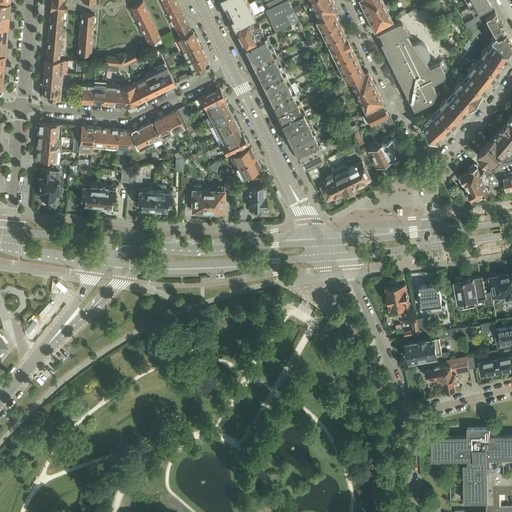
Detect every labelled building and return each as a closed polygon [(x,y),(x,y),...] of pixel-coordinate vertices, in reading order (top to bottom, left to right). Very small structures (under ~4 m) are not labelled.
[(51,0),(51,5),(50,10),(51,11),(46,58),(59,59),(64,12),(65,6),(65,0),(51,0)] [(162,0),(180,36),(192,30),(176,0),(162,0)] [(221,0),(235,25),(237,24),(251,17),(254,16),(247,1),(247,0),(221,0)] [(294,10),(292,8),(288,0),(285,0),(269,8),(266,10),(271,22),(287,14),(294,10)] [(269,8),(285,0),(273,0),(267,3),(269,8)] [(313,0),(317,8),(333,0),(332,0),(313,0)] [(333,0),(317,8),(320,13),(318,14),(320,19),(334,12),(338,10),(333,0)] [(359,0),(364,9),(380,0),(379,0),(359,0)] [(364,9),(369,19),(385,11),(380,0),(364,9)] [(489,0),(482,0),(470,7),(474,14),(477,12),(479,15),(464,23),(467,28),(471,35),(478,26),(475,22),(481,19),(481,17),(487,14),(484,8),(492,4),(489,0)] [(0,14),(8,15),(8,14),(9,13),(10,3),(0,1),(0,14)] [(131,6),(149,43),(161,37),(142,1),(131,6)] [(292,8),(294,10),(297,17),(300,15),(298,10),(302,9),(300,4),(292,8)] [(485,16),(495,32),(497,36),(506,30),(495,10),(485,16)] [(385,11),(369,19),(375,30),(392,21),(391,16),(389,18),(385,11)] [(320,24),(323,30),(339,22),(334,12),(320,19),(315,21),(318,25),(320,24)] [(78,53),(91,54),(94,14),(81,13),(78,53)] [(0,26),(7,27),(7,26),(8,25),(8,22),(7,21),(8,15),(0,14),(0,26)] [(287,14),(271,22),(276,31),(292,24),(287,14)] [(237,24),(235,25),(240,36),(261,26),(259,21),(254,24),(251,17),(237,24)] [(339,22),(323,30),(328,40),(344,33),(339,22)] [(383,42),(381,43),(381,42),(381,43),(414,110),(415,109),(414,109),(416,108),(431,101),(432,100),(433,99),(436,92),(432,83),(443,77),(444,76),(445,75),(445,74),(445,73),(439,62),(430,67),(426,61),(428,59),(429,56),(429,54),(429,51),(428,48),(427,45),(424,44),(422,42),(419,42),(416,42),(415,42),(413,43),(412,43),(406,34),(409,33),(402,23),(402,22),(400,22),(399,22),(398,22),(378,32),(379,32),(383,42)] [(240,36),(245,46),(262,38),(259,32),(263,30),(261,26),(240,36)] [(192,30),(180,36),(176,38),(182,50),(199,42),(193,30),(192,31),(192,30)] [(493,40),(509,53),(511,48),(511,41),(510,37),(508,35),(506,30),(497,36),(495,32),(491,38),(493,40)] [(329,47),(331,51),(349,42),(347,38),(346,38),(344,33),(328,40),(331,46),(329,47)] [(262,38),(245,46),(250,56),(272,45),(268,35),(262,38)] [(308,39),(312,48),(316,46),(311,37),(308,39)] [(486,45),(484,49),(503,62),(505,59),(509,53),(493,40),(489,47),(486,45)] [(199,42),(182,50),(188,61),(204,53),(199,42)] [(349,42),(331,51),(333,55),(335,54),(338,60),(354,52),(351,47),(352,46),(349,42)] [(272,45),(250,56),(255,65),(277,54),(272,45)] [(159,48),(148,54),(150,58),(161,52),(159,48)] [(483,54),(479,59),(496,72),(500,66),(502,62),(503,62),(484,49),(481,52),(483,54)] [(119,64),(123,65),(127,63),(138,57),(134,50),(127,53),(123,53),(118,54),(115,55),(115,56),(107,55),(106,63),(119,64)] [(359,63),(354,52),(338,60),(343,70),(359,63)] [(204,53),(188,61),(194,74),(209,66),(210,64),(204,53)] [(140,63),(150,58),(148,54),(138,59),(140,63)] [(255,65),(259,74),(282,63),(277,54),(255,65)] [(166,59),(169,66),(175,63),(172,56),(166,59)] [(45,58),(44,71),(63,72),(64,60),(59,59),(46,58),(45,58)] [(470,66),(488,82),(489,81),(492,78),(496,72),(479,59),(475,65),(473,63),(470,66)] [(155,69),(165,88),(175,83),(165,63),(161,65),(161,66),(155,69)] [(282,63),(259,74),(264,83),(286,72),(288,71),(285,65),(283,66),(282,63)] [(364,73),(359,63),(343,70),(346,77),(344,78),(346,82),(350,80),(364,73)] [(466,77),(482,90),(487,84),(488,82),(470,66),(468,70),(470,72),(466,77)] [(323,69),(327,78),(331,76),(327,67),(323,69)] [(145,74),(146,76),(155,93),(165,88),(155,69),(145,74)] [(43,83),(62,85),(63,72),(44,71),(43,83)] [(355,83),(357,89),(373,81),(368,71),(364,73),(350,80),(352,84),(355,83)] [(291,82),(286,72),(264,83),(269,93),(291,82)] [(136,82),(144,98),(155,93),(146,76),(136,82)] [(482,90),(466,77),(462,82),(460,80),(457,83),(475,98),(482,90)] [(134,85),(127,86),(130,103),(131,103),(134,103),(144,98),(136,82),(136,81),(133,82),(134,85)] [(357,89),(362,99),(378,91),(373,81),(357,89)] [(81,101),(93,102),(95,83),(83,82),(81,101)] [(291,82),(269,93),(273,102),(295,91),(291,82)] [(62,85),(43,83),(42,95),(44,98),(60,99),(62,85)] [(95,83),(93,102),(104,103),(106,84),(95,83)] [(452,94),(467,108),(473,101),(475,99),(475,98),(457,83),(454,86),(456,89),(452,94)] [(117,85),(106,84),(104,103),(116,104),(117,85)] [(117,84),(117,85),(116,104),(127,105),(130,104),(130,103),(127,86),(120,87),(121,84),(117,84)] [(204,104),(206,107),(223,99),(225,98),(223,93),(223,92),(222,89),(221,88),(220,87),(197,99),(201,106),(204,104)] [(295,91),(273,102),(278,111),(300,100),(295,91)] [(378,91),(362,99),(366,105),(363,106),(366,111),(383,102),(378,91)] [(445,97),(442,100),(460,115),(462,113),(467,108),(452,94),(447,99),(445,97)] [(206,107),(210,116),(228,108),(228,107),(228,105),(227,103),(225,103),(223,99),(206,107)] [(300,100),(278,111),(282,121),(303,110),(304,109),(300,100)] [(437,110),(452,124),(457,119),(459,116),(460,115),(442,100),(439,103),(441,105),(437,110)] [(381,125),(384,130),(395,125),(390,115),(388,115),(386,110),(387,109),(385,105),(383,105),(383,104),(363,114),(366,121),(370,120),(371,124),(373,123),(375,128),(381,125)] [(178,108),(183,119),(189,116),(185,109),(183,106),(178,108)] [(210,116),(215,125),(232,116),(231,113),(231,111),(230,109),(228,108),(210,116)] [(165,115),(173,132),(185,126),(176,109),(165,115)] [(282,121),(287,130),(308,120),(303,110),(282,121)] [(430,113),(427,115),(443,133),(443,132),(446,130),(452,124),(437,110),(432,115),(430,113)] [(173,132),(165,115),(154,121),(162,138),(173,132)] [(443,133),(427,115),(424,118),(426,121),(421,124),(429,140),(436,139),(443,133)] [(232,116),(215,125),(219,134),(237,125),(236,124),(237,123),(236,121),(234,120),(232,116)] [(287,130),(292,140),(313,130),(308,120),(287,130)] [(40,134),(61,136),(62,123),(40,121),(39,123),(41,124),(40,127),(39,128),(39,132),(40,133),(40,134)] [(150,144),(152,152),(157,150),(154,142),(160,138),(152,121),(142,126),(150,144)] [(511,126),(507,123),(506,123),(500,131),(511,142),(511,126)] [(351,126),(354,132),(360,130),(357,124),(351,126)] [(80,145),(80,151),(92,152),(93,146),(94,126),(82,125),(81,138),(80,145)] [(223,143),(241,134),(239,130),(240,129),(239,127),(237,126),(237,125),(219,134),(215,136),(219,145),(222,144),(223,143)] [(94,126),(93,146),(105,147),(107,127),(94,126)] [(136,127),(131,129),(137,143),(135,144),(138,150),(140,149),(146,146),(149,152),(152,152),(150,144),(142,126),(138,128),(136,127)] [(105,147),(117,148),(119,128),(107,127),(105,147)] [(119,128),(117,148),(130,149),(131,129),(119,128)] [(313,130),(292,140),(298,151),(318,141),(313,130)] [(382,143),(390,160),(391,160),(393,160),(396,159),(396,158),(404,154),(395,137),(400,135),(397,130),(393,133),(391,130),(383,135),(382,138),(384,142),(382,143)] [(359,144),(360,145),(363,143),(362,138),(358,131),(354,133),(359,144)] [(499,132),(492,139),(504,151),(507,154),(511,148),(511,142),(500,131),(499,132)] [(241,134),(223,143),(222,144),(227,154),(248,144),(248,143),(248,141),(247,138),(245,138),(243,133),(241,134)] [(39,147),(60,149),(61,136),(40,134),(40,136),(38,137),(38,141),(39,142),(39,147)] [(504,151),(492,139),(478,154),(481,157),(487,161),(490,159),(492,160),(496,156),(500,163),(511,159),(511,158),(510,157),(509,158),(503,153),(504,151)] [(306,167),(306,168),(325,158),(320,148),(321,147),(319,143),(299,153),(304,164),(306,167)] [(390,160),(382,143),(368,150),(377,167),(384,163),(386,164),(389,162),(389,161),(390,160)] [(364,152),(359,144),(354,146),(359,154),(364,152)] [(60,149),(39,147),(38,148),(37,149),(37,153),(38,154),(38,156),(36,157),(36,159),(59,161),(60,149)] [(231,157),(236,167),(256,157),(251,147),(231,157)] [(203,162),(200,155),(199,153),(193,154),(198,164),(203,162)] [(176,170),(183,170),(184,157),(170,161),(170,163),(176,163),(176,169),(176,170)] [(256,157),(236,167),(242,178),(262,168),(256,157)] [(511,159),(500,163),(495,164),(496,172),(498,182),(505,181),(506,184),(505,185),(506,187),(507,188),(508,189),(510,189),(511,191),(511,190),(511,159)] [(347,167),(357,185),(358,185),(360,186),(363,184),(364,182),(371,178),(362,160),(347,167)] [(39,191),(40,191),(39,197),(43,198),(43,200),(45,203),(49,203),(51,201),(52,198),(56,199),(57,193),(61,194),(62,183),(59,183),(60,163),(52,162),(52,168),(42,167),(42,176),(40,176),(39,191)] [(496,172),(495,164),(489,167),(490,169),(484,171),(481,172),(478,164),(475,163),(471,165),(470,168),(471,169),(461,174),(461,175),(460,175),(459,177),(462,181),(464,182),(466,187),(496,172)] [(357,185),(347,167),(346,164),(331,171),(332,173),(333,175),(342,193),(343,192),(345,193),(349,191),(349,190),(357,186),(357,185)] [(314,184),(314,185),(315,184),(318,182),(315,177),(317,176),(316,175),(319,173),(315,165),(307,170),(307,171),(310,176),(314,184)] [(121,180),(129,180),(130,169),(123,169),(122,179),(121,179),(121,180)] [(130,169),(129,180),(136,181),(137,170),(130,169)] [(499,185),(498,182),(496,172),(466,187),(468,191),(467,193),(470,198),(472,198),(473,198),(483,193),(484,196),(487,197),(490,195),(491,193),(489,188),(492,187),(492,186),(499,185)] [(342,193),(333,175),(332,173),(326,176),(327,178),(319,182),(323,189),(322,189),(324,193),(324,192),(328,200),(335,196),(337,197),(340,195),(341,193),(342,193)] [(84,206),(97,207),(99,184),(82,183),(81,197),(80,197),(80,198),(84,199),(84,203),(84,206)] [(99,184),(97,207),(110,208),(110,205),(111,205),(111,201),(115,201),(115,200),(116,186),(99,184)] [(155,188),(154,211),(167,212),(167,208),(168,208),(168,204),(172,205),(172,204),(171,204),(172,189),(165,189),(166,184),(156,184),(156,188),(155,188)] [(199,213),(208,213),(209,186),(200,186),(200,184),(194,184),(193,198),(192,198),(192,202),(193,203),(193,210),(199,210),(199,213)] [(209,186),(208,213),(217,214),(217,210),(224,211),(224,203),(225,203),(225,199),(224,199),(224,185),(218,185),(218,186),(209,186)] [(253,211),(255,213),(260,213),(262,211),(261,208),(265,208),(265,206),(267,205),(267,200),(265,199),(265,185),(247,185),(247,198),(250,198),(250,208),(253,208),(253,211)] [(141,210),(154,211),(155,188),(138,187),(137,202),(137,203),(141,203),(141,207),(141,210)] [(496,272),(490,273),(495,299),(511,295),(511,269),(507,270),(507,273),(497,274),(496,272)] [(460,302),(461,308),(475,305),(475,300),(484,298),(486,306),(494,304),(492,292),(486,293),(483,276),(463,279),(462,277),(456,278),(456,281),(455,281),(457,293),(454,293),(456,300),(458,299),(459,303),(460,302)] [(439,283),(419,285),(420,289),(420,291),(422,307),(429,306),(430,312),(447,310),(446,304),(442,304),(440,289),(441,289),(440,286),(439,283)] [(387,287),(391,309),(410,306),(406,284),(387,287)] [(423,317),(418,318),(420,334),(424,333),(426,332),(423,317)] [(405,332),(405,337),(420,334),(417,320),(412,321),(414,330),(405,332)] [(482,323),(483,331),(495,329),(494,321),(482,323)] [(495,329),(498,348),(511,346),(510,340),(511,340),(511,325),(511,324),(507,325),(507,326),(499,328),(495,329)] [(426,332),(424,333),(425,338),(420,339),(420,340),(404,343),(405,351),(405,352),(409,351),(409,355),(409,357),(409,358),(410,360),(438,356),(437,354),(443,353),(440,337),(444,336),(444,340),(460,337),(459,333),(462,333),(461,326),(456,327),(442,330),(426,332)] [(497,357),(500,370),(511,367),(511,347),(504,349),(505,356),(497,357)] [(467,356),(470,370),(478,367),(475,354),(467,356)] [(470,370),(467,356),(446,360),(447,365),(427,368),(429,378),(435,377),(439,383),(446,384),(447,390),(456,389),(455,382),(458,381),(457,372),(469,370),(470,370)] [(500,370),(497,357),(480,361),(482,373),(500,370)] [(468,436),(433,437),(433,444),(433,447),(433,449),(433,458),(433,459),(434,460),(434,461),(435,462),(436,462),(436,463),(437,463),(438,463),(439,463),(440,463),(440,462),(441,462),(442,461),(442,460),(443,459),(443,458),(468,458),(468,464),(465,465),(465,485),(465,491),(464,491),(463,491),(463,492),(462,492),(461,493),(461,494),(461,495),(461,496),(461,497),(461,498),(462,498),(462,499),(463,499),(464,500),(465,500),(466,500),(476,500),(480,500),(486,500),(486,511),(511,511),(511,472),(506,473),(506,457),(511,456),(511,435),(490,436),(490,426),(468,426),(468,436)]
